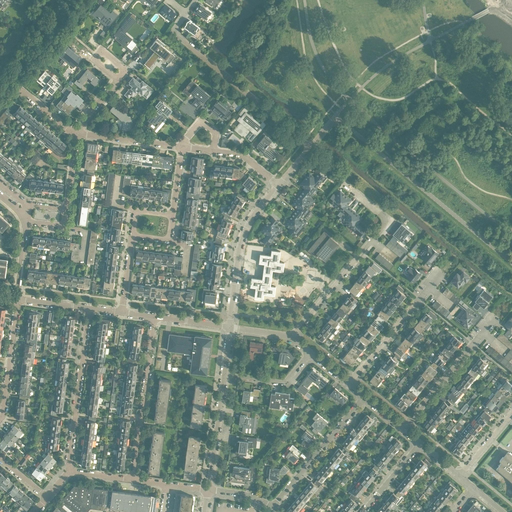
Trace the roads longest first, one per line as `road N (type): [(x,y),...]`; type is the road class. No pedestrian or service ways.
road 1 (residential): [(511,263),(335,120)]
road 2 (residential): [(291,337),(384,223),(344,183)]
road 3 (residential): [(308,147),(179,36),(175,26),(185,12)]
road 4 (residential): [(132,479),(153,316)]
road 5 (residential): [(69,471),(89,308)]
road 6 (residential): [(229,327),(240,243),(277,184)]
road 7 (residential): [(401,428),(494,317)]
road 8 (residential): [(348,384),(440,274)]
road 9 (residential): [(272,507),(363,397)]
road 10 (residential): [(0,419),(17,298)]
